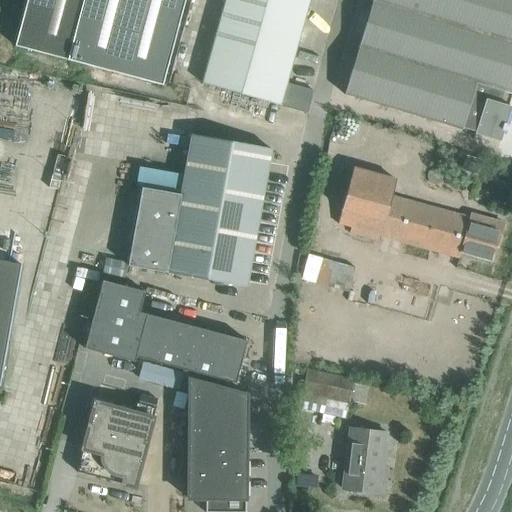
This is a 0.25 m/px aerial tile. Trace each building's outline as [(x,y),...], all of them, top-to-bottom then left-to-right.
[(26,0),(14,47),(67,61),(162,86),(184,0),(26,0)] [(225,0),(202,84),(280,107),(307,114),(312,91),(287,84),(309,0),(225,0)] [(511,0),(372,0),(345,96),(463,131),(463,129),(476,133),(475,135),(501,143),(504,132),(505,132),(507,126),(506,126),(511,108),(509,107),(511,96),(511,0)] [(272,150),(192,135),(181,196),(142,189),(128,266),(247,288),(272,150)] [(466,156),(463,168),(478,172),(481,160),(466,156)] [(394,180),(353,169),(341,210),(355,214),(349,234),(378,242),(381,237),(458,258),(462,253),(493,262),(503,223),(470,214),(469,215),(391,195),(394,180)] [(302,281),(350,294),(355,268),(307,255),(302,281)] [(0,383),(21,265),(0,260),(0,383)] [(135,358),(146,315),(139,313),(145,293),(103,281),(88,337),(85,349),(134,363),(136,358),(135,358)] [(136,358),(210,378),(236,384),(247,341),(146,315),(135,358),(136,358)] [(354,378),(307,370),(299,410),(324,416),(327,401),(349,406),(354,378)] [(188,380),(188,500),(206,500),(205,511),(245,511),(246,395),(188,380)] [(95,403),(76,472),(134,488),(153,418),(95,403)] [(386,433),(350,429),(343,490),(379,494),(386,433)] [(298,487),(315,489),(316,477),(299,475),(298,487)]
